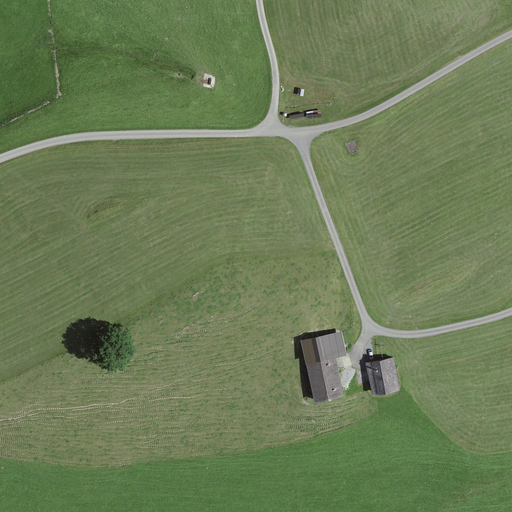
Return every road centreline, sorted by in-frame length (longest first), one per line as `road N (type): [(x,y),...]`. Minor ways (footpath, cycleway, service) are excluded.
road 1 (unclassified): [(0,159),(98,135),(296,130),(355,119),(511,33)]
road 2 (track): [(511,311),(413,337),(369,323),(296,130)]
road 3 (track): [(259,0),(276,79),(269,131)]
